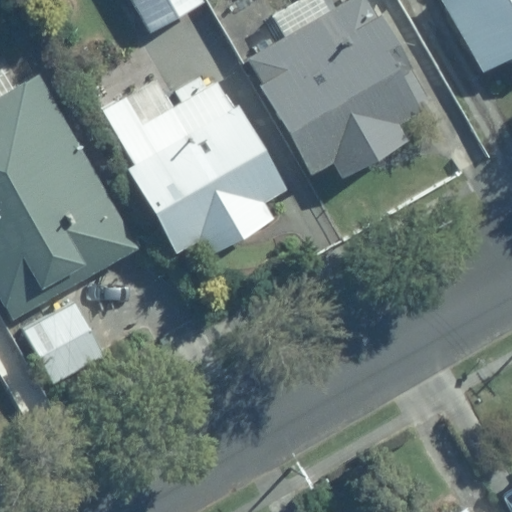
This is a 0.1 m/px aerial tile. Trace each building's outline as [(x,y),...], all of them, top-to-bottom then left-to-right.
[(203,0),(131,0),(151,34),(205,3),(203,0)] [(362,0),(248,60),(311,179),(334,167),(340,178),(411,141),(401,123),(428,108),(381,19),(374,23),(362,0)] [(511,0),(444,0),(484,68),(511,53),(511,0)] [(42,75),(0,98),(0,295),(14,319),(140,247),(42,75)] [(129,168),(179,251),(204,236),(216,255),(275,220),(265,203),(287,190),(238,108),(234,111),(218,84),(144,128),(126,98),(104,111),(136,164),(129,168)]
